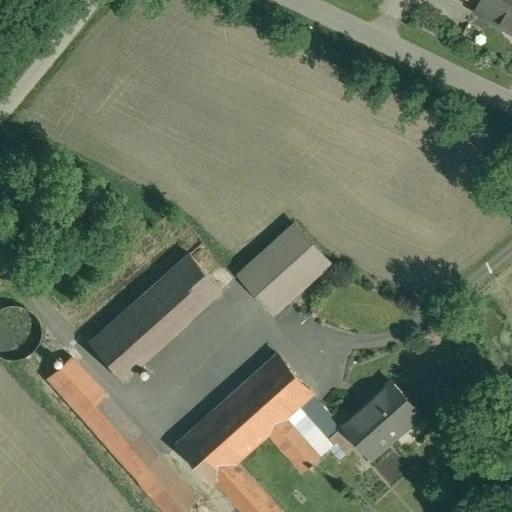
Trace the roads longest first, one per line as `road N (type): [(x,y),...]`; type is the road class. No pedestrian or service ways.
road 1 (unclassified): [(284,0),(511,108)]
road 2 (unclassified): [(0,105),(83,0)]
